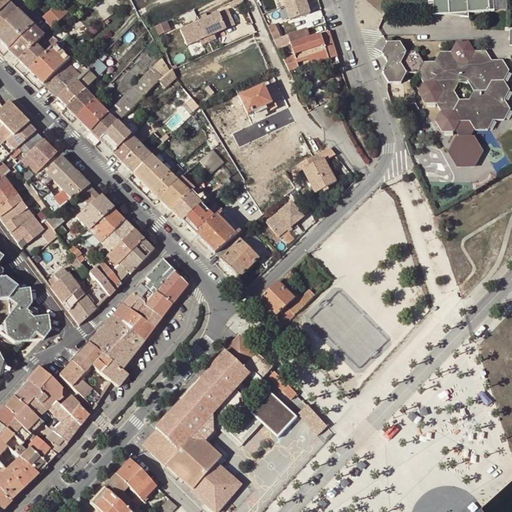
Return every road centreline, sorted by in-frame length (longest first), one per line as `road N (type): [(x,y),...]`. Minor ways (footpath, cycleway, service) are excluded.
road 1 (tertiary): [(286,511),(511,277)]
road 2 (residential): [(167,241),(0,74)]
road 3 (residential): [(249,0),(299,112),(344,147),(368,181)]
road 4 (residential): [(342,0),(391,142),(387,162),(368,181)]
road 5 (residential): [(368,181),(248,300),(222,310)]
road 6 (unclassified): [(114,437),(215,331),(222,310)]
road 7 (residential): [(77,336),(167,241)]
road 8 (residential): [(77,336),(0,234)]
